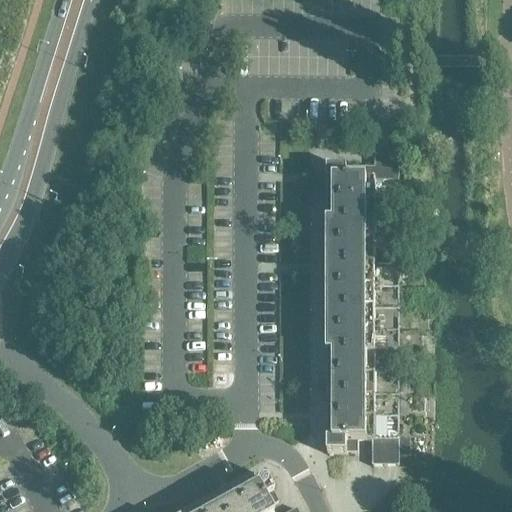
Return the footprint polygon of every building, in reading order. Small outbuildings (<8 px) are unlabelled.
[(400,184),(400,157),(375,157),(375,170),(328,170),(328,205),(376,205),(376,184),(400,184)] [(376,226),(376,205),(328,205),(328,226),(376,226)] [(376,247),(376,226),(328,226),(328,247),(376,247)] [(376,268),(376,247),(328,247),(328,268),(376,268)] [(398,442),(398,335),(398,293),(400,293),(400,268),(376,268),(328,268),(328,273),(359,273),(359,292),(359,314),(359,335),(359,357),(359,378),(359,399),(359,421),(359,442),(372,442),(373,468),(399,468),(399,442),(398,442)] [(359,292),(359,273),(328,273),(328,292),(359,292)] [(359,314),(359,292),(328,292),(328,314),(359,314)] [(359,335),(359,314),(328,314),(328,335),(359,335)] [(359,357),(359,335),(328,335),(328,356),(359,357)] [(359,378),(359,357),(328,356),(328,378),(359,378)] [(359,399),(359,378),(328,378),(328,399),(359,399)] [(359,421),(359,399),(328,399),(328,421),(359,421)] [(359,442),(359,421),(328,421),(328,456),(359,456),(359,442)] [(295,511),(292,511),(266,511),(278,505),(263,477),(200,511),(295,511)]
